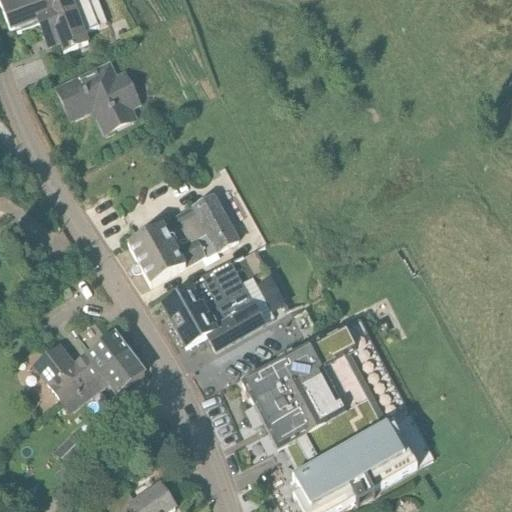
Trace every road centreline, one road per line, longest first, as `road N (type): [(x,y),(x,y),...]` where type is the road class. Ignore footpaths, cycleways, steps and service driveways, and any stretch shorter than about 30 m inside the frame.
road 1 (residential): [(175,389),(52,185),(0,65)]
road 2 (unclassified): [(43,511),(134,419),(175,389)]
road 3 (residential): [(226,511),(175,389)]
